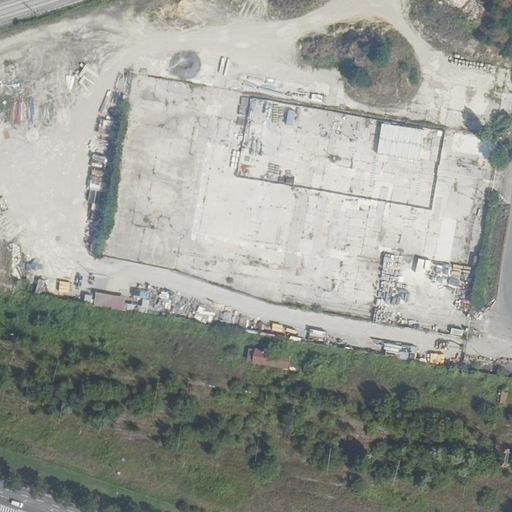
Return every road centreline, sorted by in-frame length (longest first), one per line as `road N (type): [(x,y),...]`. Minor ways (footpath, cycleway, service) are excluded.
road 1 (unknown): [(0,47),(70,30),(160,47),(313,26)]
road 2 (track): [(0,437),(223,511)]
road 3 (unknown): [(120,274),(60,246),(46,185),(0,170)]
